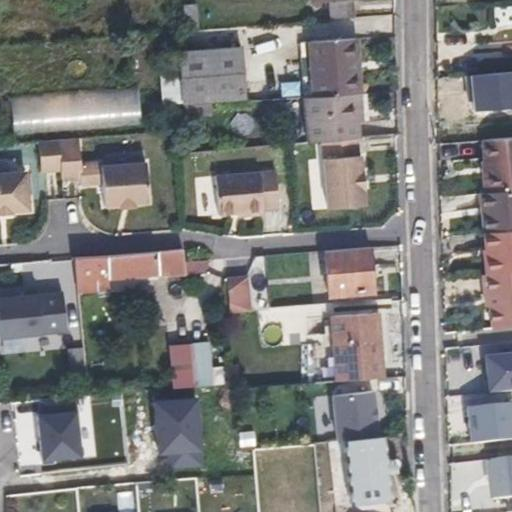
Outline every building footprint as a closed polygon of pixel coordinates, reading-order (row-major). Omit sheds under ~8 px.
[(354,0),(309,0),(310,5),(329,3),(331,20),(356,18),(354,0)] [(300,44),(303,90),(356,86),(354,64),(357,64),(355,40),(300,44)] [(181,101),(244,95),(243,48),(178,52),(181,101)] [(356,86),(303,90),(307,143),(321,141),(357,138),(360,138),(358,121),(356,93),(356,86)] [(139,90),(11,92),(12,131),(140,129),(139,90)] [(244,99),(244,95),(181,101),(182,116),(201,114),(200,101),(244,99)] [(357,138),(321,141),(326,209),(363,206),(362,190),(364,190),(362,171),(361,171),(360,155),(358,155),(357,138)] [(511,192),(511,139),(485,142),(489,195),(511,192)] [(74,140),(55,142),(57,171),(58,182),(78,180),(78,178),(97,177),(100,208),(144,204),(140,165),(98,168),(98,165),(76,166),(74,140)] [(55,142),(35,143),(37,173),(57,171),(55,142)] [(273,173),(212,178),(215,216),(243,214),(244,217),(260,216),(260,212),(276,210),(273,173)] [(22,175),(0,176),(0,217),(8,217),(8,214),(25,212),(22,175)] [(483,215),(486,234),(511,231),(511,192),(489,195),(485,195),(487,214),(485,214),(483,215)] [(511,231),(486,234),(489,260),(487,260),(489,276),(511,273),(511,231)] [(326,252),(328,274),(329,297),(374,292),(370,248),(326,252)] [(180,265),(179,251),(71,261),(75,295),(93,293),(93,283),(154,277),(154,278),(202,274),(205,263),(180,265)] [(511,273),(489,276),(483,277),(485,296),(489,295),(492,329),(511,327),(511,273)] [(243,279),(223,281),(226,316),(246,314),(243,279)] [(62,287),(0,292),(0,334),(65,329),(62,287)] [(332,316),(335,348),(337,380),(385,376),(379,312),(332,316)] [(223,384),(218,340),(168,346),(173,390),(223,384)] [(69,374),(84,373),(83,347),(68,347),(69,374)] [(511,355),(484,358),(488,396),(511,393),(511,355)] [(374,393),(329,396),(332,434),(376,431),(374,393)] [(511,404),(468,408),(472,445),(511,441),(511,404)] [(78,408),(33,414),(39,460),(84,454),(78,408)] [(330,506),(388,506),(388,437),(331,437),(330,506)] [(511,459),(491,461),(495,501),(511,499),(511,459)]
